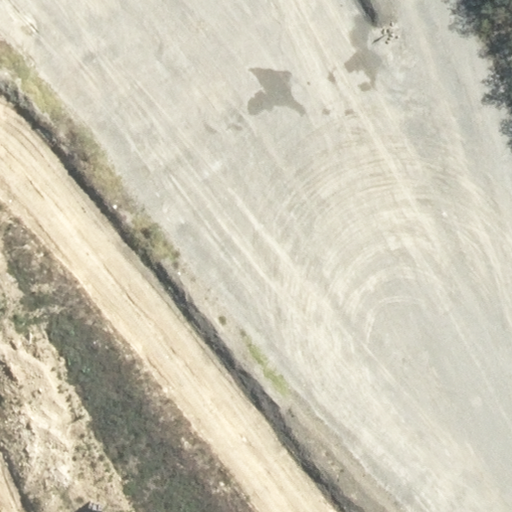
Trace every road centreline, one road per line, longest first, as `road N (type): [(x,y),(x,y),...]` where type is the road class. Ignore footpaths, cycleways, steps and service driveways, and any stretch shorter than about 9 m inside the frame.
road 1 (unclassified): [(0,139),(392,511)]
road 2 (track): [(511,113),(442,0)]
